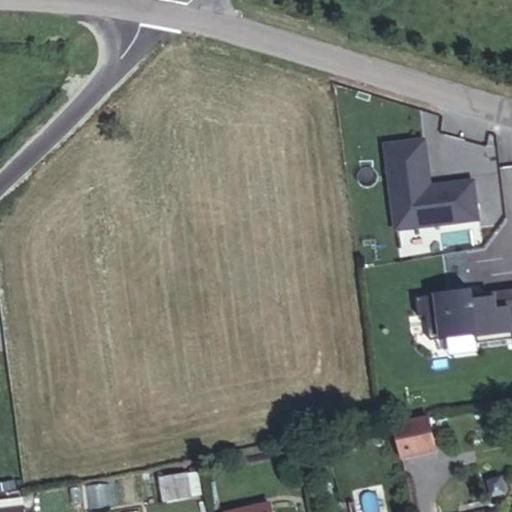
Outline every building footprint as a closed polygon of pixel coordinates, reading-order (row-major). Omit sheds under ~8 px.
[(427,316),(430,341),(476,335),(478,344),(511,339),(511,289),(493,292),(493,294),(494,299),(473,301),(473,296),(472,291),(417,298),(419,317),(427,316)] [(394,423),(399,461),(437,456),(432,418),(394,423)] [(160,478),(165,503),(191,498),(187,473),(160,478)] [(489,482),(492,497),(504,493),(501,479),(489,482)] [(13,511),(12,499),(0,499),(0,511),(13,511)]
